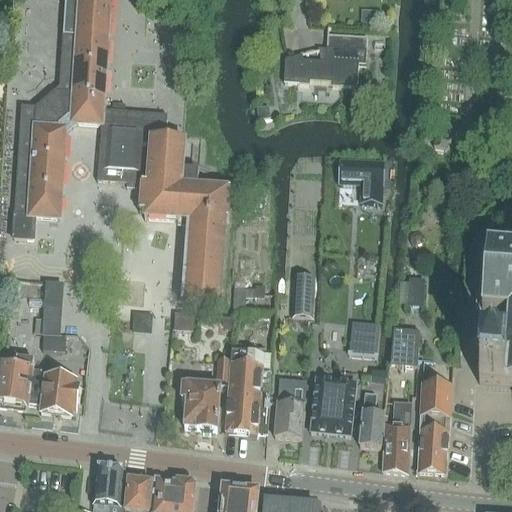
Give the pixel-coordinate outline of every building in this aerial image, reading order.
[(76,128),(103,130),(104,114),(108,42),(109,42),(111,0),(65,0),(63,39),(64,39),(60,91),(37,112),(22,111),(14,242),(34,244),(35,222),(60,223),(66,137),(76,128)] [(373,27),(374,14),(362,14),(361,27),(373,27)] [(332,90),(357,91),(359,68),(366,68),(368,41),(328,38),(326,65),(304,63),(302,58),(285,62),(284,87),(310,88),(310,84),(332,86),(332,90)] [(97,184),(142,187),(147,187),(151,143),(166,144),(167,118),(104,114),(103,130),(97,184)] [(437,133),(433,150),(448,153),(451,135),(437,133)] [(147,187),(142,187),(140,215),(140,216),(145,217),(145,223),(180,225),(179,231),(187,231),(182,307),(220,310),(226,224),(228,225),(231,194),(197,191),(199,175),(184,174),(186,146),(166,144),(151,143),(147,187)] [(340,164),(339,189),(361,190),(360,207),(382,208),(384,167),(340,164)] [(511,240),(508,240),(502,245),(501,252),(491,251),(491,250),(488,250),(487,252),(482,252),(480,266),(486,266),(483,300),(477,300),(476,314),(482,314),(482,316),(485,317),(485,316),(498,317),(494,361),(482,361),(479,386),(511,388),(511,240)] [(315,281),(294,280),(292,320),(313,321),(315,281)] [(408,303),(407,309),(423,310),(425,284),(409,282),(409,286),(401,286),(400,303),(408,303)] [(13,286),(12,296),(31,297),(31,287),(13,286)] [(64,288),(45,286),(41,340),(61,341),(61,339),(64,288)] [(348,355),(347,360),(378,363),(378,359),(377,359),(380,330),(352,327),(350,356),(348,355)] [(390,369),(418,371),(420,335),(394,333),(390,369)] [(66,342),(43,340),(42,354),(65,356),(66,342)] [(230,382),(229,387),(228,402),(226,436),(234,437),(234,438),(236,438),(237,441),(237,442),(246,443),(246,442),(248,439),(250,439),(250,438),(258,439),(258,437),(267,438),(270,406),(269,406),(271,373),(254,372),(255,358),(231,356),(231,364),(230,382)] [(35,365),(28,364),(3,361),(2,361),(1,361),(0,365),(0,411),(26,415),(26,413),(28,413),(29,409),(34,375),(35,365)] [(229,387),(230,382),(231,364),(217,363),(216,386),(229,387)] [(41,411),(45,381),(46,376),(34,375),(29,409),(41,411)] [(184,432),(197,433),(197,434),(200,434),(203,438),(210,438),(214,436),(217,436),(217,435),(217,434),(220,391),(193,389),(194,377),(184,377),(183,389),(182,403),(187,404),(185,431),(184,431),(184,432)] [(76,417),(79,390),(77,389),(77,385),(45,381),(41,411),(41,417),(72,421),(73,417),(76,417)] [(311,437),(351,441),(356,388),(316,384),(311,437)] [(452,390),(422,388),(417,477),(447,479),(452,390)] [(275,441),(302,443),(304,409),(292,408),(294,391),(280,390),(279,407),(278,407),(275,441)] [(381,453),(381,448),(383,429),(384,419),(375,418),(377,400),(365,398),(360,450),(381,453)] [(383,429),(381,448),(384,448),(383,476),(408,479),(408,478),(412,409),(395,407),(393,430),(383,429)] [(97,472),(93,508),(111,510),(110,511),(125,511),(125,510),(121,509),(124,474),(97,471),(97,472)] [(148,511),(152,486),(145,485),(146,482),(130,480),(130,483),(128,483),(125,510),(125,511),(148,511)] [(152,511),(192,511),(195,490),(193,487),(159,483),(159,485),(156,485),(152,511)] [(220,511),(256,511),(259,496),(259,494),(257,494),(257,495),(224,491),(223,491),(222,493),(223,493),(220,511)]
